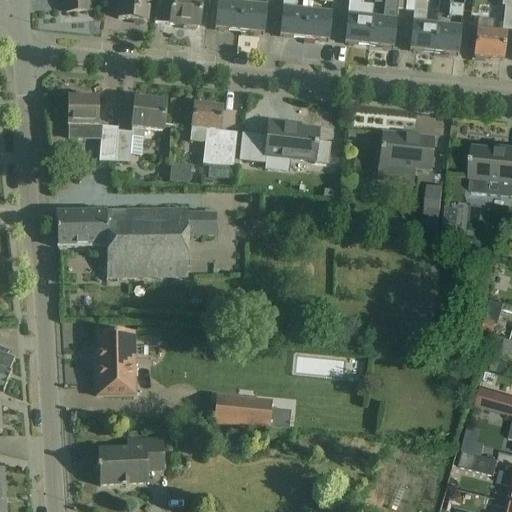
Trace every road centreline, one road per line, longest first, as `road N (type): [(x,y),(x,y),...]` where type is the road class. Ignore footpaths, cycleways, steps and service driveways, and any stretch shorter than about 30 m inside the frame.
road 1 (unclassified): [(511,96),(25,51)]
road 2 (unclassified): [(58,511),(25,51)]
